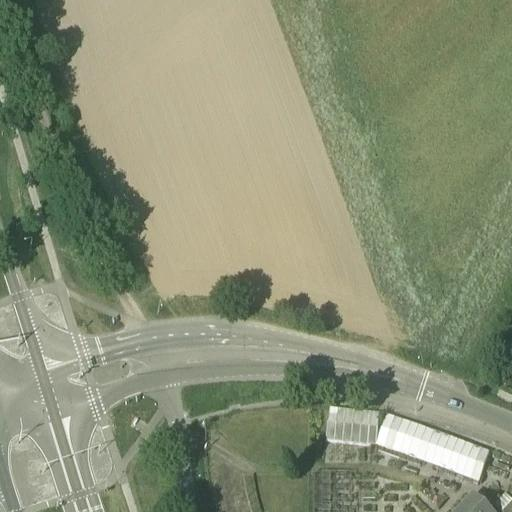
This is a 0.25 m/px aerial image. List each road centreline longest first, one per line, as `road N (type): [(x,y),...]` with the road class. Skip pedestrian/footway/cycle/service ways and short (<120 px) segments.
road 1 (track): [(2,0),(45,133),(154,344)]
road 2 (tertiary): [(422,386),(329,351),(262,341),(154,344)]
road 3 (tertiary): [(166,378),(280,370),(422,386)]
road 4 (unclassified): [(190,511),(166,378)]
road 5 (primary): [(41,378),(0,251)]
